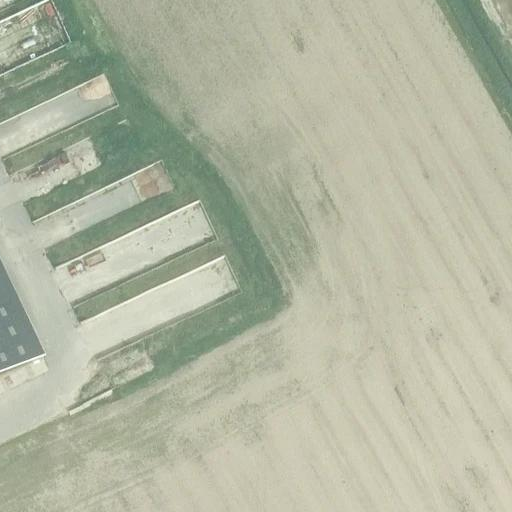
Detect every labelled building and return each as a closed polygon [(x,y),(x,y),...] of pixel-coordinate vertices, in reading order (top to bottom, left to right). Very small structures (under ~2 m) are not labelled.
[(39,57),(88,37),(72,0),(50,0),(21,12),(39,57)] [(0,69),(24,59),(11,27),(0,31),(0,69)] [(157,142),(148,116),(113,128),(122,154),(157,142)] [(99,149),(108,161),(119,153),(111,141),(99,149)] [(104,223),(193,183),(179,153),(91,193),(104,223)] [(89,254),(75,258),(75,274),(83,301),(99,297),(122,297),(122,311),(107,315),(113,335),(140,335),(167,328),(167,318),(177,315),(177,303),(174,303),(154,303),(167,300),(133,300),(126,301),(121,284),(168,271),(162,250),(162,252),(157,237),(155,237),(94,254),(89,254)] [(0,379),(45,358),(0,266),(0,379)]
